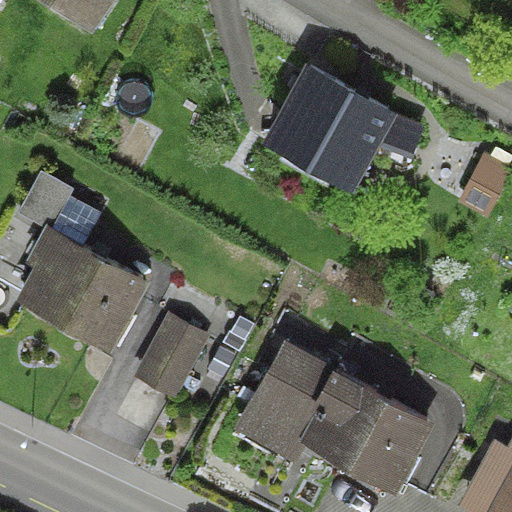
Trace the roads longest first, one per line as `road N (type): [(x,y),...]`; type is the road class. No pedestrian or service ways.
road 1 (residential): [(314,0),(511,111)]
road 2 (secondary): [(116,511),(0,454)]
